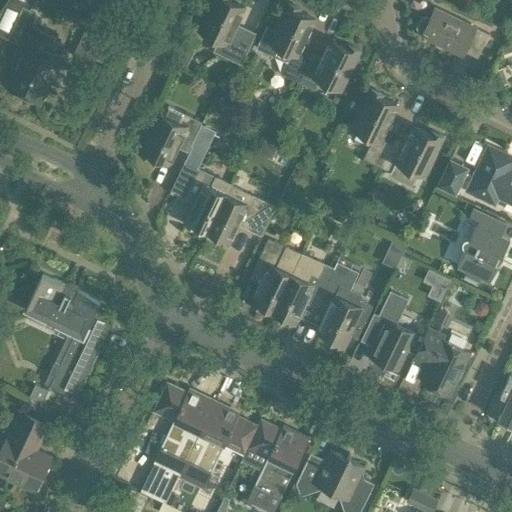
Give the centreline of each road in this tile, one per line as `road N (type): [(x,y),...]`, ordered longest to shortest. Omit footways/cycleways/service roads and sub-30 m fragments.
road 1 (residential): [(450,450),(167,315)]
road 2 (residential): [(70,511),(167,315)]
road 3 (residential): [(178,0),(84,190)]
road 4 (residential): [(511,126),(402,72),(385,0)]
road 5 (residential): [(167,315),(109,213),(84,190)]
road 6 (residential): [(450,450),(511,315)]
